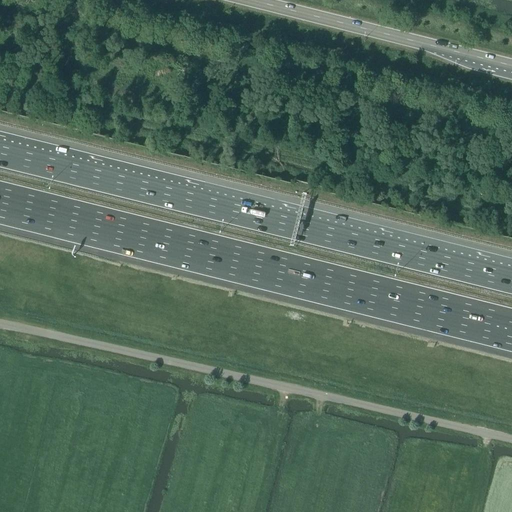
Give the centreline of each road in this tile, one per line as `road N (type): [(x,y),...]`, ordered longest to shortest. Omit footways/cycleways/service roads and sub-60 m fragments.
road 1 (motorway): [(0,197),(511,328)]
road 2 (motorway): [(511,281),(0,154)]
road 3 (unclassified): [(511,442),(0,324)]
road 4 (primary): [(511,67),(245,0)]
